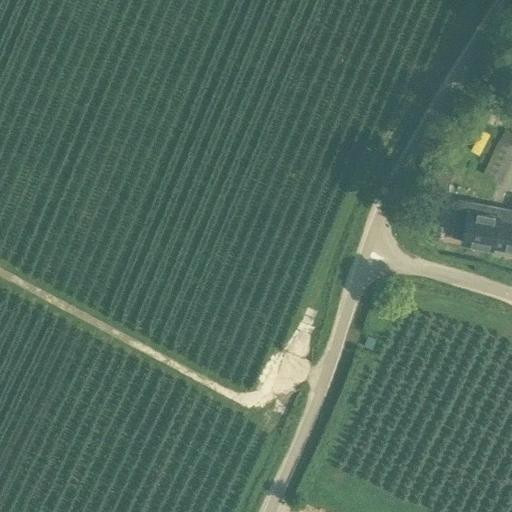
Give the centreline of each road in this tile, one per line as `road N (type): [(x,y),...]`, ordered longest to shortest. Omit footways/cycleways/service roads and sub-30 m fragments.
road 1 (track): [(0,271),(236,394),(281,387),(290,368),(323,381)]
road 2 (unclassified): [(366,253),(388,194),(504,0)]
road 3 (unclassified): [(268,511),(366,253)]
road 4 (unclassified): [(511,296),(366,253)]
